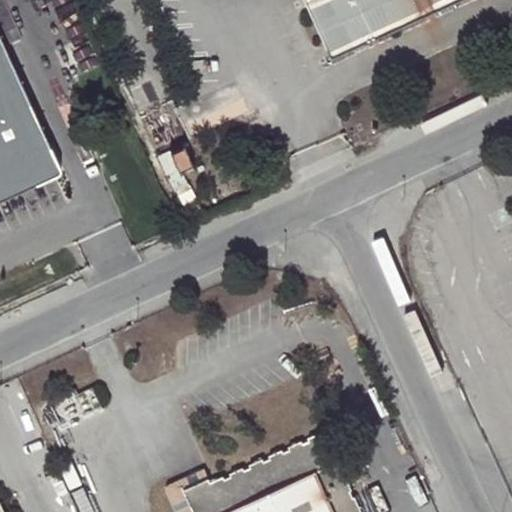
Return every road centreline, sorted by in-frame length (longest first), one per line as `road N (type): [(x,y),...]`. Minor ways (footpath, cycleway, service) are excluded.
road 1 (unclassified): [(0,351),(331,200)]
road 2 (unclassified): [(331,200),(479,511)]
road 3 (unclassified): [(331,200),(511,119)]
